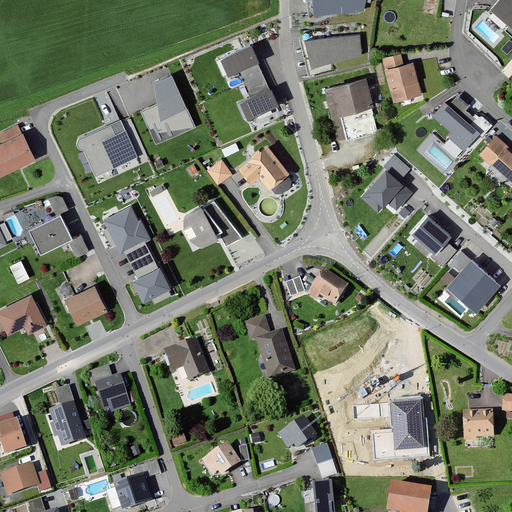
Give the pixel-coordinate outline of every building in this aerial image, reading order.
[(364,0),(314,0),(315,15),(363,9),(364,0)] [(511,0),(499,0),(493,8),(498,13),(493,19),(511,35),(511,0)] [(360,30),(306,38),(309,64),(363,57),(360,30)] [(252,42),(221,55),(229,76),(240,71),(251,97),(237,103),(244,119),(278,105),(252,42)] [(403,51),(384,54),(385,65),(404,62),(403,51)] [(413,62),(386,69),(394,100),(421,93),(413,62)] [(194,125),(171,74),(155,81),(158,102),(142,110),(156,142),(194,125)] [(377,129),(364,78),(332,87),(345,138),(377,129)] [(454,133),(450,137),(464,150),(480,131),(469,122),(473,117),(464,109),(468,104),(457,94),(449,104),(446,101),(433,115),(454,133)] [(136,156),(120,120),(80,138),(96,174),(136,156)] [(20,124),(0,132),(0,133),(4,143),(0,145),(0,171),(35,157),(20,124)] [(511,152),(495,138),(483,153),(511,177),(511,152)] [(285,171),(266,146),(240,166),(251,180),(259,173),(268,184),(285,171)] [(387,169),(364,194),(377,207),(386,198),(397,208),(410,194),(397,181),(410,167),(395,152),(383,165),(387,169)] [(232,173),(222,160),(209,170),(218,183),(232,173)] [(241,234),(214,199),(201,207),(199,204),(185,213),(184,226),(186,234),(195,248),(222,234),(227,242),(241,234)] [(71,238),(59,213),(27,229),(39,254),(69,239),(76,254),(88,248),(80,234),(71,238)] [(451,233),(428,213),(411,232),(420,239),(415,246),(428,258),(432,253),(445,264),(456,251),(444,241),(451,233)] [(19,281),(30,275),(21,258),(10,263),(19,281)] [(498,283),(471,260),(449,285),(476,308),(498,283)] [(153,265),(131,276),(142,297),(169,283),(162,268),(156,271),(153,265)] [(347,285),(324,271),(312,290),(335,304),(347,285)] [(305,290),(300,278),(286,283),(291,296),(305,290)] [(104,310),(93,287),(66,301),(77,323),(104,310)] [(45,323),(30,295),(0,310),(0,316),(9,334),(25,325),(28,332),(45,323)] [(294,369),(282,332),(272,336),(265,317),(245,325),(251,343),(257,341),(270,378),(294,369)] [(196,340),(165,351),(171,368),(182,364),(188,380),(208,373),(196,340)] [(89,370),(92,380),(113,375),(110,365),(89,370)] [(120,375),(97,383),(106,410),(112,408),(112,401),(127,396),(120,375)] [(65,386),(54,390),(60,407),(48,411),(57,435),(80,427),(65,386)] [(14,410),(0,415),(0,432),(7,452),(26,446),(14,410)] [(490,414),(463,414),(463,435),(490,435),(490,414)] [(303,419),(285,432),(297,449),(315,436),(303,419)] [(328,441),(312,447),(323,477),(339,472),(328,441)] [(240,461),(226,443),(203,461),(213,474),(218,470),(222,474),(240,461)] [(33,463),(0,475),(7,493),(40,482),(42,489),(50,486),(44,470),(37,473),(33,463)] [(143,478),(116,486),(123,511),(151,503),(143,478)] [(333,511),(331,483),(314,484),(315,511),(333,511)] [(424,511),(428,493),(390,486),(386,509),(401,511),(424,511)] [(45,511),(42,501),(27,505),(29,511),(56,511),(56,510),(48,511),(45,511)]
